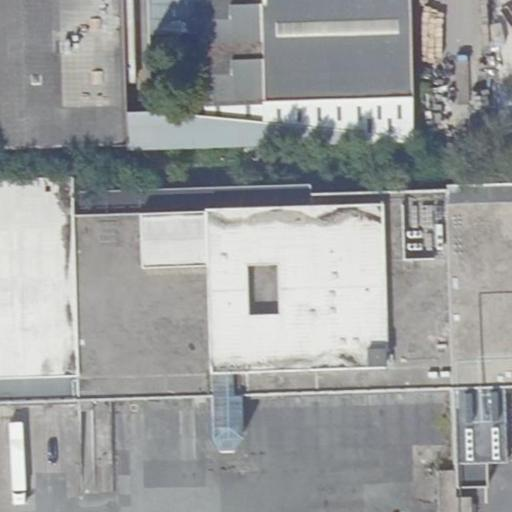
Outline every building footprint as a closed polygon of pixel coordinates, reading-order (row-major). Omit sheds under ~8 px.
[(121,71),(129,71),(130,71),(129,26),(120,26),(119,0),(0,0),(0,150),(122,146),(121,84),(121,71)] [(257,0),(258,14),(227,15),(226,0),(195,0),(199,101),(318,97),(318,108),(394,112),(395,96),(415,95),(411,0),(257,0)] [(226,0),(227,15),(258,14),(257,0),(226,0)] [(273,126),(273,119),(150,109),(150,117),(273,126)] [(0,405),(451,392),(445,204),(445,184),(67,194),(66,175),(0,176),(0,405)] [(511,182),(445,184),(445,204),(451,392),(453,466),(486,465),(484,391),(511,389),(511,182)] [(438,511),(454,511),(455,500),(454,473),(437,474),(438,511)] [(455,500),(454,511),(470,511),(470,499),(455,500)]
